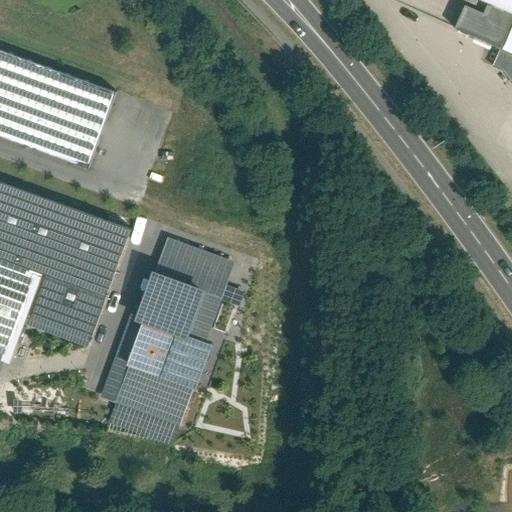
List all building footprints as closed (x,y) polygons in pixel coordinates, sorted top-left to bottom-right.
[(511,0),(470,0),(511,18),(511,23),(500,51),(511,56),(511,0)] [(107,91),(0,52),(0,136),(80,166),(107,91)] [(0,182),(0,258),(44,275),(30,314),(95,339),(134,232),(0,182)] [(0,258),(0,362),(4,363),(12,366),(30,314),(44,275),(0,258)] [(204,294),(164,278),(149,318),(188,333),(204,294)] [(188,333),(149,318),(116,403),(179,426),(193,387),(201,390),(218,344),(188,333)]
